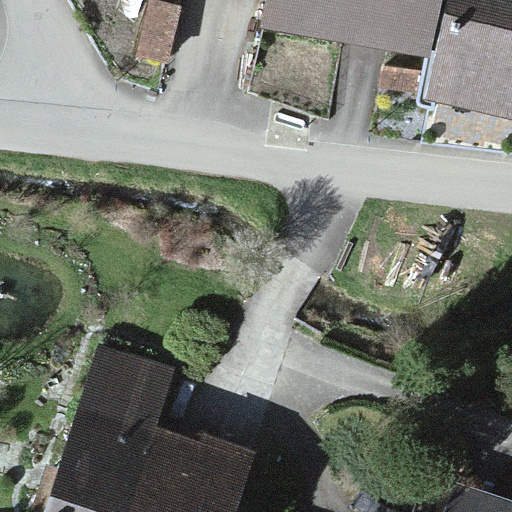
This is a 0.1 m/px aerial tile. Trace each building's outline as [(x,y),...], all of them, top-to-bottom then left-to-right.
[(434,0),(276,0),(270,35),(421,65),(434,0)] [(511,0),(454,0),(429,100),(511,121),(511,0)] [(143,7),(133,60),(157,65),(168,12),(143,7)] [(98,366),(51,511),(222,511),(236,468),(145,440),(162,386),(98,366)] [(489,511),(445,498),(440,511),(489,511)]
